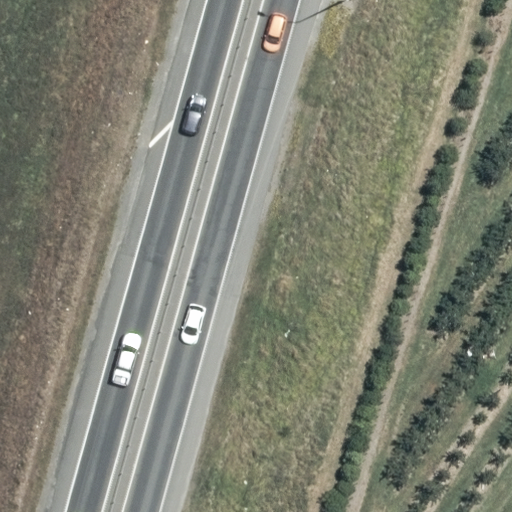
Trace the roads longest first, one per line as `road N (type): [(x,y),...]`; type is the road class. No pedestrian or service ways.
road 1 (trunk): [(90,511),(232,0)]
road 2 (trunk): [(286,0),(145,511)]
